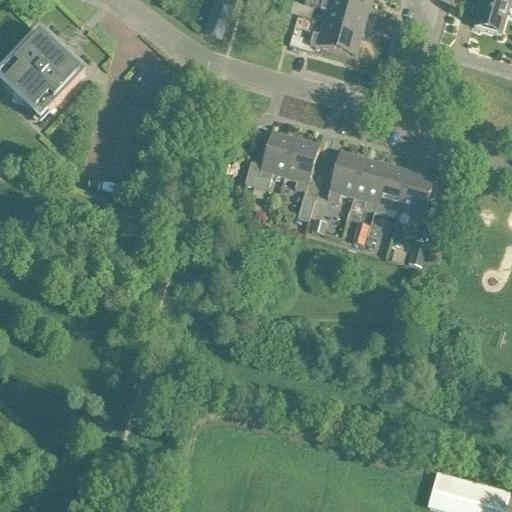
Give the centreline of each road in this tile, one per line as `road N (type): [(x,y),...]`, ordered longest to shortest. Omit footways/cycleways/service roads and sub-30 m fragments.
road 1 (residential): [(407,121),(225,71),(118,0)]
road 2 (residential): [(407,121),(432,152),(511,175)]
